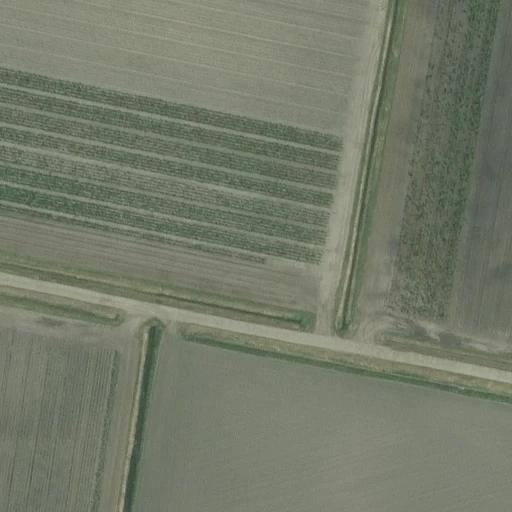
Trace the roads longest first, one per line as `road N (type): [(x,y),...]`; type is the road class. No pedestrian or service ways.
road 1 (track): [(0,283),(511,386)]
road 2 (track): [(410,0),(360,296),(360,357)]
